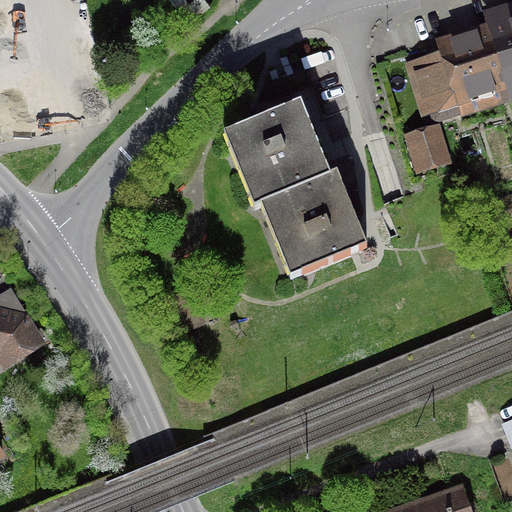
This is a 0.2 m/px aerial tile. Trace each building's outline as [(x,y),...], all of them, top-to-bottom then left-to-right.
[(511,23),(424,52),(441,107),(504,86),(511,109),(511,23)] [(363,246),(355,227),(335,177),(328,179),(299,107),(222,138),(252,212),(259,209),(289,281),(365,250),(363,246)] [(419,167),(440,160),(433,137),(412,143),(419,167)] [(496,227),(511,221),(511,196),(488,204),(496,227)] [(179,333),(199,325),(187,295),(168,303),(179,333)] [(37,345),(22,321),(0,315),(0,360),(4,366),(37,345)] [(511,448),(511,420),(502,425),(511,448)] [(466,511),(459,491),(398,511),(466,511)]
